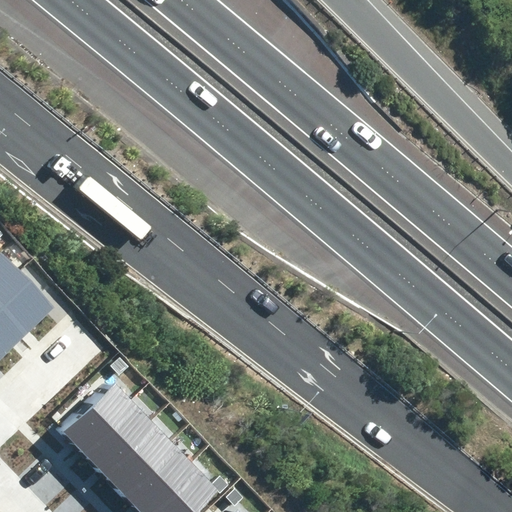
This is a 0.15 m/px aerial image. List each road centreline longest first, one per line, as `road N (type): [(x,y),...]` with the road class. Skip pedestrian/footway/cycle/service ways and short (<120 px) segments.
road 1 (motorway): [(508,511),(0,98)]
road 2 (motorway): [(511,339),(94,0)]
road 3 (motorway): [(199,0),(511,268)]
road 4 (motorway): [(344,0),(511,164)]
